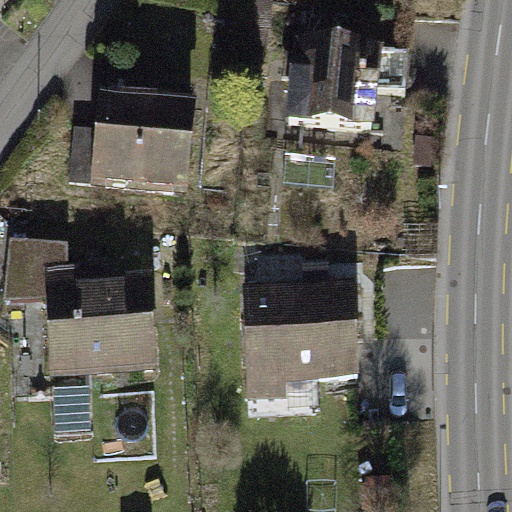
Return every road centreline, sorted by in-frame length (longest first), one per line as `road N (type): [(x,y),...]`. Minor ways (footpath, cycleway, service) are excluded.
road 1 (tertiary): [(507,0),(478,295),(483,511)]
road 2 (residential): [(0,126),(88,0)]
